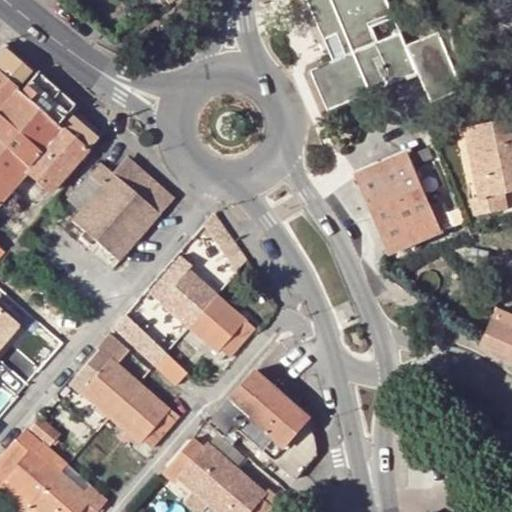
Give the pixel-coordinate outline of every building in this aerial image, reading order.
[(418,72),(431,101),(464,86),(439,29),(405,44),(400,33),(377,43),(369,27),(392,16),(384,0),(308,0),(307,1),(324,38),(337,33),(347,55),(311,71),(328,110),(418,72)] [(0,103),(14,88),(32,68),(4,42),(0,46),(0,103)] [(59,128),(55,124),(67,111),(74,104),(37,72),(19,92),(14,88),(0,103),(0,194),(9,185),(23,169),(59,128)] [(71,115),(67,111),(55,124),(59,128),(71,115)] [(47,191),(96,135),(71,115),(59,128),(23,169),(47,191)] [(480,178),(473,179),(477,197),(471,199),(474,215),(506,208),(502,193),(511,190),(511,129),(510,118),(470,126),(480,178)] [(463,128),(473,179),(480,178),(470,126),(463,128)] [(390,253),(459,222),(425,147),(406,156),(405,153),(355,176),(390,253)] [(126,155),(111,173),(158,213),(173,196),(126,155)] [(84,243),(111,267),(158,213),(111,173),(99,162),(67,197),(81,208),(72,218),(91,235),(84,243)] [(159,298),(157,302),(188,329),(217,296),(176,260),(150,290),(159,298)] [(217,296),(188,329),(216,354),(220,350),(229,359),(255,328),(217,296)] [(480,345),(480,347),(511,361),(511,316),(496,310),(480,345)] [(0,356),(22,331),(0,312),(0,356)] [(122,339),(153,368),(166,354),(136,324),(122,339)] [(139,385),(116,364),(128,351),(108,332),(95,347),(99,350),(69,384),(78,392),(80,390),(111,417),(139,385)] [(173,386),(185,373),(166,354),(153,368),(173,386)] [(233,426),(295,478),(317,452),(310,417),(254,371),(212,420),(227,433),(233,426)] [(169,409),(168,410),(139,385),(111,417),(139,442),(141,440),(151,449),(179,417),(169,409)] [(27,425),(26,426),(47,445),(58,433),(41,417),(30,427),(27,425)] [(208,502),(237,469),(207,443),(205,445),(195,436),(164,471),(176,481),(180,477),(208,502)] [(0,493),(21,511),(27,511),(62,472),(31,445),(29,448),(19,442),(0,463),(0,472),(4,477),(0,481),(0,493)] [(96,511),(107,501),(68,465),(62,472),(27,511),(37,511),(38,511),(96,511)] [(269,488),(265,494),(237,469),(208,502),(219,511),(267,511),(280,497),(269,488)]
